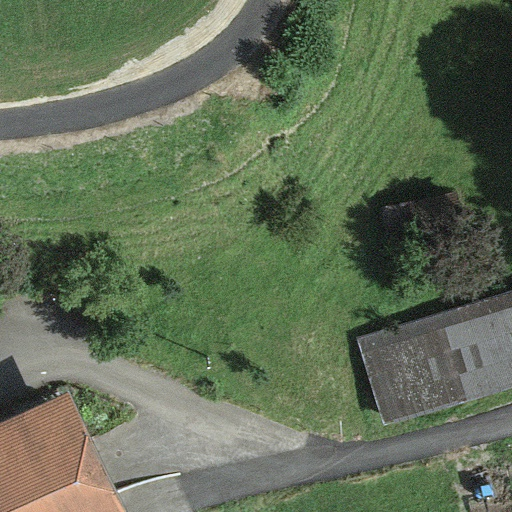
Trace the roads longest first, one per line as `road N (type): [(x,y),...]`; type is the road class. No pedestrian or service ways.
road 1 (track): [(98,363),(314,464),(377,462),(511,427)]
road 2 (track): [(0,126),(104,113),(197,83),(254,33),(275,0)]
